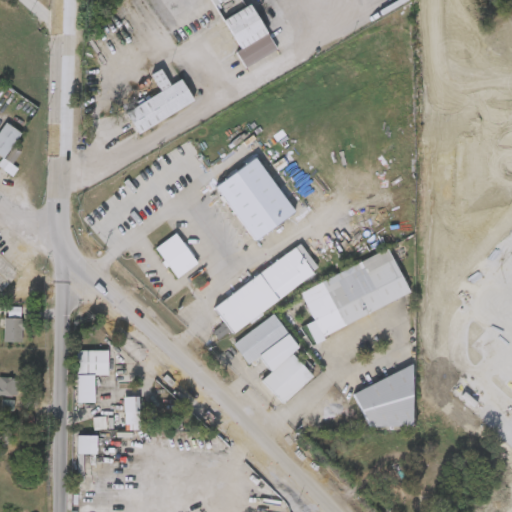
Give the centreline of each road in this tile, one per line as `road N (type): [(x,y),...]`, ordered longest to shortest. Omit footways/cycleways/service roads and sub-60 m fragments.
road 1 (tertiary): [(56,0),(55,511)]
road 2 (tertiary): [(58,253),(213,391),(330,511)]
